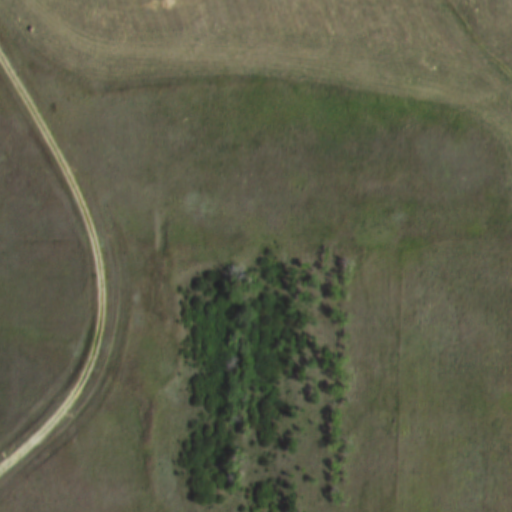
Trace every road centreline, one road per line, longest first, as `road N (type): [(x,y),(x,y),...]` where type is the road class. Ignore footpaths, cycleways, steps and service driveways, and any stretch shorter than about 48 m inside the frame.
road 1 (track): [(511,252),(245,231),(157,210),(118,218),(98,192),(70,193)]
road 2 (track): [(0,466),(42,431),(73,390),(102,308),(85,222),(0,68)]
